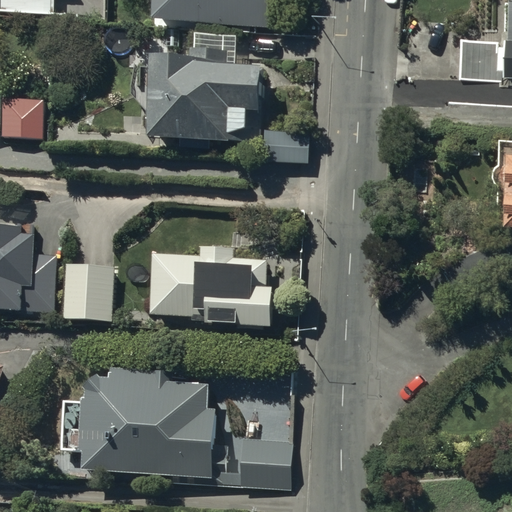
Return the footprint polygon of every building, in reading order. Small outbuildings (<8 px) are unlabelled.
[(0,0),(0,10),(55,14),(56,0),(0,0)] [(157,0),(156,17),(236,23),(235,28),(251,29),(251,24),(271,26),(272,0),(157,0)] [(503,77),(511,77),(511,1),(511,39),(509,39),(508,46),(501,46),(501,53),(498,53),(498,41),(462,40),(461,81),(503,82),(503,77)] [(159,51),(154,134),(263,140),(268,63),(230,61),(231,47),(194,45),(193,53),(159,51)] [(10,87),(6,127),(46,133),(51,92),(10,87)] [(310,163),(312,132),(270,129),(268,160),(310,163)] [(502,186),(500,224),(508,225),(508,227),(511,226),(511,139),(505,140),(504,165),(502,186)] [(0,312),(51,315),(54,251),(72,252),(72,237),(29,235),(29,227),(0,225),(0,312)] [(157,253),(154,314),(200,316),(200,308),(210,308),(209,321),(240,322),(239,326),(274,328),(277,286),(268,286),(269,261),(237,259),(238,248),(204,246),(204,256),(157,253)] [(115,322),(118,265),(71,263),(68,319),(115,322)] [(87,467),(213,476),(224,486),(293,490),(295,441),(246,439),(244,473),(229,473),(230,445),(218,445),(220,409),(212,409),(213,382),(178,381),(178,370),(116,367),(116,377),(107,376),(104,373),(91,385),(93,387),(92,398),(87,398),(87,401),(68,400),(65,448),(89,450),(87,467)]
